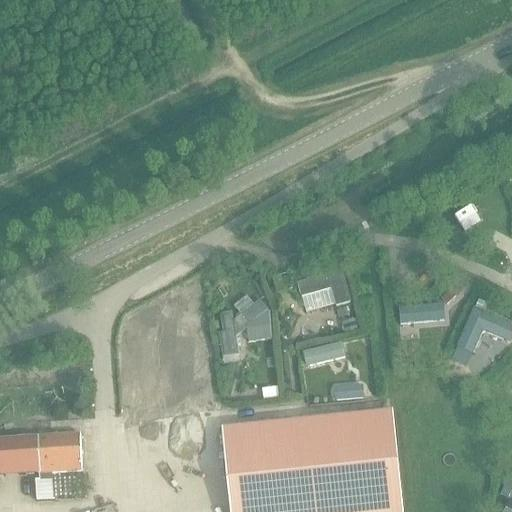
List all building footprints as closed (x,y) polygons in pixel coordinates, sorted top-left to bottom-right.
[(463,204),(449,210),(453,218),(466,213),(463,204)] [(296,281),(301,296),(330,288),(335,305),(350,301),(341,269),(296,281)] [(170,298),(157,300),(159,315),(172,313),(170,298)] [(246,328),(247,342),(271,338),(269,310),(260,298),(233,319),(231,311),(219,312),(222,331),(217,332),(221,356),(238,354),(235,336),(246,328)] [(479,299),(476,305),(482,308),(485,302),(479,299)] [(346,307),(336,309),(339,317),(348,315),(346,307)] [(453,307),(450,313),(457,316),(460,311),(453,307)] [(188,311),(172,314),(179,353),(195,351),(191,326),(198,324),(196,314),(189,315),(188,311)] [(418,311),(402,314),(404,323),(420,320),(418,311)] [(356,321),(342,325),(345,333),(358,329),(356,321)] [(155,326),(143,328),(146,343),(158,340),(155,326)] [(119,343),(126,387),(141,385),(136,356),(150,354),(148,344),(143,345),(142,339),(119,343)] [(340,342),(302,351),(305,366),(344,357),(340,342)] [(362,386),(335,388),(336,401),(363,399),(362,386)] [(398,511),(389,416),(222,433),(229,511),(398,511)] [(79,435),(0,440),(0,476),(39,474),(40,482),(51,482),(50,474),(81,472),(79,435)]
